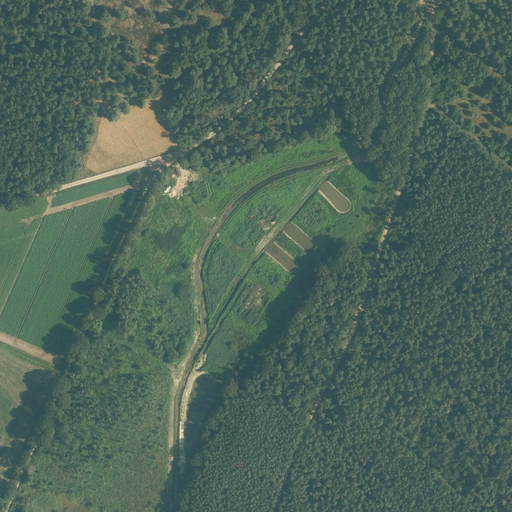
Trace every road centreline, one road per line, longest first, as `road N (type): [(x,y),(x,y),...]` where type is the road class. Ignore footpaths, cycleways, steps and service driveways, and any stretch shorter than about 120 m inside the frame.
road 1 (track): [(187,152),(155,179),(139,209),(7,511)]
road 2 (track): [(274,511),(351,334)]
road 3 (track): [(511,235),(394,369)]
road 4 (track): [(394,369),(390,376),(511,480)]
road 5 (track): [(432,21),(428,103),(401,182)]
road 6 (track): [(351,334),(401,182)]
road 7 (track): [(77,182),(102,94),(95,31)]
road 8 (track): [(327,0),(246,104)]
